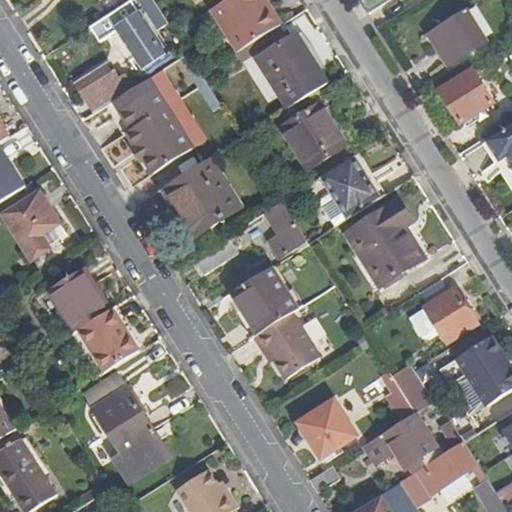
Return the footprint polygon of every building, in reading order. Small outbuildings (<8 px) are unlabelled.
[(135,0),(113,0),(120,10),(131,3),(135,0)] [(264,3),(262,0),(228,0),(210,12),(238,56),(275,32),(259,6),(264,3)] [(360,0),(370,15),(392,0),(360,0)] [(120,10),(92,28),(101,44),(121,31),(145,69),(165,56),(131,3),(120,10)] [(280,29),(264,3),(259,6),(275,32),(280,29)] [(467,12),(430,36),(450,67),(487,44),(467,12)] [(259,62),(289,109),(328,84),(298,36),(259,62)] [(109,66),(79,85),(95,112),(133,89),(126,76),(119,81),(109,66)] [(474,71),(441,92),(462,126),(495,105),(494,103),(497,100),(491,91),(487,91),(474,71)] [(242,140),(234,127),(206,143),(180,100),(166,109),(156,91),(122,112),(133,130),(127,133),(137,148),(146,162),(156,179),(175,168),(176,161),(193,151),(198,154),(204,164),(211,159),(242,140)] [(320,106),(283,130),(310,172),(347,147),(320,106)] [(0,147),(8,142),(11,141),(0,123),(0,147)] [(511,128),(488,144),(500,164),(508,159),(511,164),(511,128)] [(0,147),(0,180),(24,166),(8,142),(0,147)] [(146,162),(137,148),(132,151),(140,165),(146,162)] [(176,161),(175,168),(198,154),(193,151),(176,161)] [(384,199),(356,157),(321,180),(331,195),(349,222),(384,199)] [(211,159),(204,164),(164,190),(176,209),(181,207),(199,236),(243,209),(211,159)] [(39,194),(3,217),(32,263),(51,251),(43,238),(61,227),(39,194)] [(349,222),(331,195),(323,201),(320,206),(336,230),(349,222)] [(400,201),(349,234),(382,288),(426,260),(407,228),(414,223),(400,201)] [(280,260),(307,242),(283,204),(265,215),(279,238),(269,244),(280,260)] [(239,254),(229,238),(194,260),(204,275),(239,254)] [(294,315),(299,312),(280,282),(272,270),(233,295),(260,337),(294,315)] [(79,333),(109,314),(82,272),(48,294),(75,335),(79,333)] [(477,326),(453,290),(426,308),(427,309),(412,319),(425,339),(432,340),(442,333),(449,343),(477,326)] [(109,314),(79,333),(106,375),(139,354),(112,311),(109,314)] [(307,355),(316,350),(294,315),(260,337),(256,339),(266,355),(270,354),(287,381),(312,364),(307,355)] [(493,402),(511,390),(511,367),(511,365),(509,366),(502,356),(504,355),(493,336),(443,369),(470,413),(486,403),(493,402)] [(307,355),(312,364),(321,358),(316,350),(307,355)] [(511,365),(504,355),(502,356),(509,366),(511,365)] [(417,415),(437,402),(417,371),(415,368),(394,379),(402,391),(417,415)] [(402,391),(394,379),(392,375),(383,380),(393,396),(402,391)] [(124,456),(114,461),(130,487),(172,461),(128,389),(96,409),(124,456)] [(402,391),(393,396),(387,400),(402,424),(417,415),(402,391)] [(335,401),(299,424),(322,460),(358,438),(335,401)] [(55,407),(61,416),(67,412),(61,403),(55,407)] [(0,442),(14,433),(0,412),(0,442)] [(402,424),(365,448),(377,468),(397,456),(406,471),(439,450),(417,415),(402,424)] [(21,442),(0,455),(0,468),(27,511),(30,511),(56,496),(21,442)] [(416,509),(480,468),(464,444),(401,484),(416,509)] [(311,482),(319,495),(341,481),(333,468),(311,482)] [(241,511),(242,511),(231,494),(226,497),(222,491),(211,473),(177,494),(188,511),(241,511)] [(226,497),(231,494),(227,488),(222,491),(226,497)] [(511,511),(511,488),(508,491),(499,496),(509,511),(511,511)] [(357,511),(391,511),(382,497),(357,511)]
